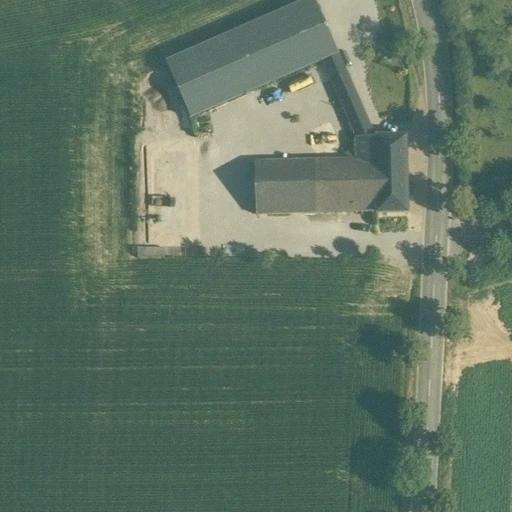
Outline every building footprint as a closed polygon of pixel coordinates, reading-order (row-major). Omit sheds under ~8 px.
[(265,7),(219,27),(244,83),(254,106),(300,85),(279,39),(265,7)] [(325,19),(291,34),(312,80),(315,89),(333,81),(349,74),(325,19)] [(312,80),(291,34),(279,39),(300,85),(312,80)] [(349,74),(333,81),(338,93),(355,86),(349,74)] [(333,81),(315,89),(342,146),(342,160),(356,159),(355,137),(358,137),(353,127),(338,93),(333,81)] [(244,83),(210,99),(220,121),(254,106),(244,83)] [(355,86),(338,93),(353,127),(369,119),(355,86)] [(369,119),(353,127),(358,137),(377,137),(369,119)] [(213,134),(177,135),(177,163),(177,191),(176,216),(212,217),(213,134)] [(409,136),(377,137),(377,159),(378,189),(378,211),(378,215),(411,215),(409,136)] [(358,137),(355,137),(356,159),(377,159),(377,137),(358,137)] [(342,160),(324,160),(318,160),(319,212),(349,211),(349,189),(378,189),(377,159),(356,159),(342,160)] [(318,160),(256,161),(256,213),(319,212),(318,160)] [(378,211),(378,189),(349,189),(349,211),(378,211)] [(133,259),(162,259),(162,246),(133,246),(133,259)]
